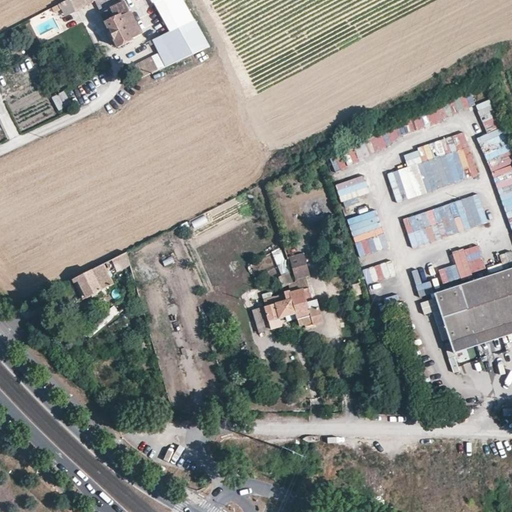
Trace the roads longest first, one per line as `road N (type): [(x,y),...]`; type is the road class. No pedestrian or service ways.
road 1 (unclassified): [(233,485),(195,447),(199,434),(213,429),(511,427)]
road 2 (primary): [(193,511),(123,468),(0,348)]
road 3 (primary): [(0,400),(111,511)]
road 4 (track): [(405,426),(375,303)]
